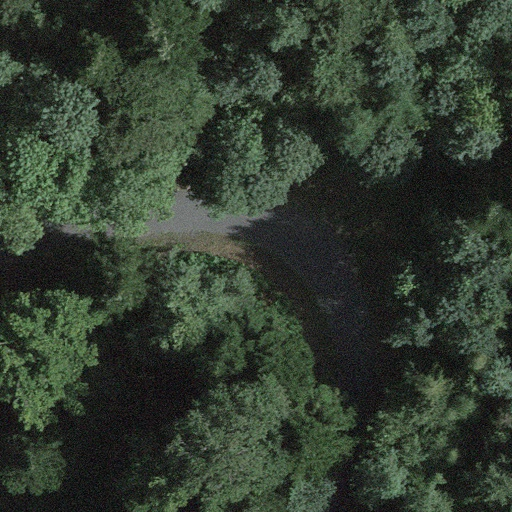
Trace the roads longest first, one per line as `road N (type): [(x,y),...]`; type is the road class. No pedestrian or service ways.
road 1 (track): [(321,511),(347,338),(331,293),(293,238),(210,208),(91,206),(0,255)]
road 2 (track): [(511,143),(383,182),(293,238)]
